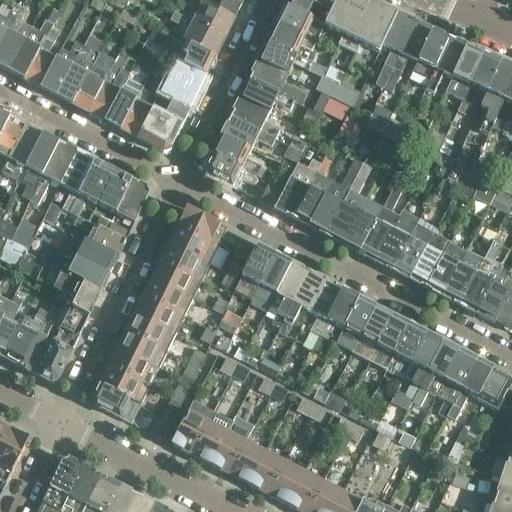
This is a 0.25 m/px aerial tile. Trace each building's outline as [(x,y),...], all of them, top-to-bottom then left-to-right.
[(105,3),(98,0),(92,0),(88,8),(100,13),(105,3)] [(129,0),(119,0),(116,6),(125,11),(129,0)] [(222,0),(218,11),(235,19),(242,5),(233,1),(233,0),(222,0)] [(289,0),(287,6),(307,15),(313,1),(313,0),(289,0)] [(313,0),(313,1),(321,5),(320,7),(331,12),(332,12),(337,0),(313,0)] [(331,12),(328,19),(337,23),(332,34),(341,39),(346,27),(359,0),(337,0),(332,12),(331,12)] [(361,0),(359,0),(346,27),(333,58),(339,61),(349,42),(350,42),(356,31),(364,35),(377,7),(361,0)] [(174,14),(192,22),(192,23),(225,39),(235,19),(202,3),(196,15),(178,7),(174,14)] [(287,6),(277,24),(305,37),(316,42),(320,35),(309,29),(312,23),(310,22),(309,19),(306,17),(307,15),(287,6)] [(0,16),(0,51),(9,35),(20,11),(13,7),(6,20),(0,16)] [(377,7),(364,35),(374,40),(372,43),(366,57),(375,61),(382,47),(397,16),(377,7)] [(9,35),(0,51),(0,68),(9,73),(30,32),(22,28),(29,15),(20,11),(9,35)] [(136,20),(122,12),(118,20),(133,27),(136,20)] [(188,30),(182,42),(186,44),(215,59),(225,39),(192,23),(192,22),(174,14),(170,22),(188,30)] [(328,19),(317,14),(313,21),(325,27),(327,22),(328,19)] [(397,16),(382,47),(392,52),(376,86),(385,90),(401,56),(416,25),(397,16)] [(30,32),(9,73),(25,81),(52,30),(53,27),(44,23),(38,36),(30,32)] [(277,24),(268,43),(297,56),(300,48),(319,56),(323,46),(305,37),(277,24)] [(416,25),(401,56),(385,90),(394,94),(409,60),(417,63),(431,32),(416,25)] [(169,35),(154,28),(148,40),(163,48),(169,35)] [(52,30),(25,81),(41,89),(56,60),(48,55),(59,34),(52,30)] [(431,32),(417,63),(410,80),(427,87),(435,71),(450,40),(431,32)] [(177,43),(169,38),(164,49),(172,53),(177,43)] [(435,71),(427,87),(426,90),(434,94),(443,75),(453,79),(467,48),(450,40),(435,71)] [(268,43),(260,61),(289,75),(293,66),(318,77),(322,69),(296,57),(297,56),(268,43)] [(56,60),(41,89),(58,98),(73,68),(83,48),(75,44),(69,55),(61,51),(56,60)] [(177,62),(206,78),(215,59),(186,44),(177,62)] [(73,68),(58,98),(73,106),(93,68),(85,64),(91,52),(83,48),(73,68)] [(467,48),(453,79),(461,83),(454,99),(451,106),(458,109),(462,101),(469,87),(484,56),(467,48)] [(487,95),(501,64),(484,56),(469,87),(457,112),(466,117),(478,91),(487,95)] [(105,85),(89,114),(105,122),(120,93),(112,89),(126,61),(119,57),(109,76),(105,85)] [(260,61),(250,81),(279,95),(303,106),(307,99),(283,87),(289,75),(260,61)] [(172,101),(169,109),(186,118),(206,78),(177,62),(160,95),(172,101)] [(511,87),(511,68),(501,64),(487,95),(478,112),(487,117),(480,133),(488,137),(504,103),(511,87)] [(93,68),(73,106),(89,114),(105,85),(109,76),(93,68)] [(120,93),(105,122),(121,131),(136,102),(143,88),(149,76),(141,72),(128,97),(120,93)] [(323,80),(317,92),(321,94),(329,98),(332,99),(338,88),(323,80)] [(250,81),(240,100),(270,114),(275,104),(292,113),(297,104),(279,95),(250,81)] [(341,86),(334,100),(352,108),(359,95),(341,86)] [(511,87),(504,103),(492,130),(500,134),(511,106),(511,87)] [(136,102),(121,131),(138,139),(153,111),(144,106),(151,92),(143,88),(136,102)] [(316,105),(313,111),(321,115),(324,109),(329,99),(329,98),(321,94),(316,105)] [(240,100),(232,118),(261,132),(276,140),(280,132),(265,124),(270,114),(240,100)] [(330,100),(323,112),(345,123),(346,119),(351,110),(330,100)] [(153,111),(138,139),(163,153),(171,151),(171,150),(186,118),(169,109),(165,118),(153,111)] [(316,125),(320,115),(309,110),(304,119),(316,125)] [(0,113),(0,138),(10,119),(0,113)] [(387,122),(373,114),(366,127),(381,134),(387,122)] [(232,118),(223,136),(252,150),(256,142),(271,150),(276,140),(261,132),(232,118)] [(10,119),(0,138),(0,157),(1,156),(9,160),(26,127),(10,119)] [(345,123),(340,132),(355,140),(357,135),(362,126),(346,119),(345,123)] [(405,136),(407,131),(390,123),(384,135),(397,142),(401,143),(405,136)] [(26,127),(9,160),(1,174),(10,179),(18,165),(25,169),(42,136),(26,127)] [(42,136),(25,169),(34,173),(20,202),(28,206),(43,178),(60,145),(42,136)] [(223,136),(214,155),(261,178),(265,171),(246,161),(252,150),(223,136)] [(420,144),(405,136),(401,143),(414,151),(415,151),(420,144)] [(291,147),(302,152),(306,145),(295,139),(291,147)] [(397,142),(393,149),(410,158),(412,154),(414,151),(401,143),(397,142)] [(431,160),(435,152),(420,144),(415,151),(431,160)] [(60,145),(43,178),(28,206),(37,210),(51,182),(60,187),(77,154),(60,145)] [(451,168),(454,161),(438,153),(435,160),(451,168)] [(77,154),(60,187),(61,187),(59,189),(70,195),(62,210),(70,213),(79,196),(95,164),(77,154)] [(298,158),(289,154),(285,163),(294,167),(298,158)] [(420,176),(428,161),(412,154),(410,158),(405,168),(420,176)] [(214,155),(206,171),(208,177),(208,176),(233,188),(238,179),(253,186),(257,177),(214,155)] [(457,157),(452,168),(468,177),(474,165),(457,157)] [(308,189),(292,220),(308,229),(331,185),(333,181),(326,177),(332,165),(324,161),(320,166),(308,189)] [(278,205),(275,211),(292,220),(308,189),(320,166),(311,162),(308,169),(298,164),(285,190),(278,205)] [(442,181),(448,169),(437,163),(434,170),(437,178),(442,181)] [(95,164),(79,196),(70,214),(78,218),(81,214),(88,201),(96,206),(113,173),(95,164)] [(482,167),(475,164),(468,177),(486,186),(491,176),(481,171),(482,167)] [(342,207),(326,238),(342,246),(359,216),(352,212),(372,172),(363,167),(354,184),(342,207)] [(463,176),(448,169),(442,181),(457,188),(463,176)] [(113,173),(96,206),(115,215),(131,182),(113,173)] [(487,186),(498,191),(505,194),(510,184),(491,175),(487,186)] [(480,184),(464,177),(456,194),(472,202),(480,184)] [(331,185),(308,229),(326,238),(342,207),(354,184),(353,183),(345,179),(339,190),(331,185)] [(131,182),(115,215),(134,225),(148,196),(149,196),(147,190),(146,190),(131,182)] [(278,205),(285,190),(270,183),(265,192),(260,203),(275,211),(278,205)] [(497,192),(481,184),(474,199),(490,207),(497,192)] [(376,224),(359,255),(376,264),(393,233),(399,221),(392,217),(402,195),(393,191),(376,224)] [(511,203),(511,198),(498,192),(494,201),(510,208),(511,203)] [(359,216),(342,246),(359,255),(376,224),(383,210),(388,199),(380,196),(367,220),(359,216)] [(51,206),(44,221),(55,226),(62,212),(51,206)] [(227,230),(190,212),(184,213),(177,227),(218,247),(227,230)] [(393,233),(376,264),(393,273),(409,242),(418,223),(403,215),(399,221),(393,233)] [(86,244),(91,246),(116,260),(125,242),(99,229),(78,219),(74,227),(90,235),(86,244)] [(106,232),(109,225),(101,221),(98,228),(106,232)] [(49,245),(82,263),(109,276),(116,260),(91,246),(90,247),(86,245),(81,253),(79,252),(53,238),(58,229),(43,222),(38,230),(34,237),(49,245)] [(107,232),(125,242),(130,233),(111,223),(107,232)] [(409,242),(393,273),(410,282),(424,255),(432,237),(426,233),(420,230),(422,225),(418,223),(409,242)] [(16,233),(0,224),(0,235),(11,241),(16,233)] [(440,263),(426,291),(442,299),(458,268),(454,266),(471,232),(460,226),(450,245),(440,263)] [(218,247),(177,227),(169,245),(210,265),(218,247)] [(32,242),(16,233),(12,242),(28,250),(32,242)] [(0,260),(17,269),(26,254),(27,254),(29,250),(8,240),(0,235),(0,260)] [(424,255),(410,282),(426,291),(440,263),(450,245),(432,237),(424,255)] [(458,268),(442,299),(459,308),(475,276),(494,242),(485,238),(467,272),(458,268)] [(242,240),(235,252),(245,257),(251,245),(242,240)] [(475,276),(459,308),(476,317),(490,290),(497,275),(490,271),(502,246),(494,242),(475,276)] [(72,268),(68,277),(84,285),(100,294),(109,276),(82,263),(45,244),(41,252),(72,268)] [(210,265),(169,245),(160,263),(201,282),(210,265)] [(242,278),(251,283),(239,307),(247,311),(260,287),(276,257),(257,248),(256,248),(242,278)] [(26,254),(17,269),(17,271),(53,290),(61,273),(27,254),(26,254)] [(276,257),(260,287),(247,311),(255,315),(268,292),(276,296),(292,266),(276,257)] [(225,276),(236,281),(243,267),(233,261),(225,276)] [(201,282),(160,263),(152,280),(193,300),(201,282)] [(292,266),(276,296),(286,301),(283,302),(273,324),(281,328),(293,305),(309,275),(292,266)] [(490,290),(476,317),(494,326),(495,324),(494,324),(510,294),(511,289),(511,270),(509,276),(504,274),(503,273),(501,277),(497,275),(490,290)] [(61,273),(53,290),(53,291),(66,298),(66,297),(76,301),(72,310),(88,318),(100,294),(84,285),(68,277),(61,273)] [(309,275),(293,305),(279,333),(287,337),(301,309),(310,314),(326,283),(309,275)] [(236,281),(225,276),(221,284),(232,289),(236,281)] [(193,300),(152,280),(143,298),(184,318),(193,300)] [(326,283),(310,314),(318,318),(304,345),(312,349),(326,322),(342,292),(326,283)] [(342,292),(326,322),(312,349),(320,353),(334,327),(343,331),(359,301),(342,292)] [(0,323),(14,297),(6,293),(0,303),(0,323)] [(494,324),(495,324),(504,329),(506,332),(510,334),(511,333),(511,293),(510,294),(494,324)] [(14,297),(0,323),(0,357),(3,359),(20,328),(12,324),(23,302),(14,297)] [(143,298),(134,316),(175,336),(184,318),(143,298)] [(218,300),(212,311),(222,316),(228,305),(218,300)] [(359,301),(343,331),(352,336),(335,366),(344,370),(360,340),(376,309),(359,301)] [(20,328),(3,359),(21,368),(37,336),(44,321),(51,308),(43,304),(29,332),(20,328)] [(51,308),(44,321),(53,326),(54,327),(63,309),(53,304),(51,308)] [(376,309),(360,340),(344,370),(340,378),(348,383),(368,344),(377,349),(393,318),(376,309)] [(52,344),(37,376),(51,384),(57,382),(71,353),(78,339),(88,319),(70,310),(61,330),(54,343),(53,343),(52,344)] [(234,335),(243,318),(229,310),(220,327),(234,335)] [(134,316),(126,334),(167,353),(175,336),(134,316)] [(393,318),(377,349),(385,353),(370,381),(378,385),(393,357),(409,326),(393,318)] [(37,336),(21,368),(37,376),(52,344),(45,341),(53,326),(44,321),(37,336)] [(426,335),(409,326),(393,357),(379,383),(388,388),(402,362),(410,366),(426,335)] [(205,329),(199,340),(210,345),(216,334),(205,329)] [(126,334),(117,351),(158,371),(167,353),(126,334)] [(426,335),(410,366),(411,366),(411,365),(419,370),(405,397),(412,401),(442,344),(426,335)] [(215,349),(225,354),(231,342),(221,337),(215,349)] [(236,347),(231,344),(226,354),(231,357),(236,347)] [(459,353),(442,344),(427,374),(410,405),(420,410),(428,394),(436,397),(437,395),(443,383),(459,353)] [(117,351),(108,369),(149,389),(158,371),(117,351)] [(194,352),(187,366),(197,371),(204,358),(194,352)] [(459,353),(443,383),(437,395),(446,400),(439,415),(445,418),(459,391),(475,361),(459,353)] [(242,362),(258,370),(262,362),(246,354),(242,362)] [(282,367),(265,358),(259,371),(275,380),(282,367)] [(475,361),(459,391),(452,406),(461,411),(469,396),(478,401),(477,402),(494,371),(475,361)] [(237,368),(225,362),(220,372),(231,378),(237,368)] [(187,366),(178,382),(188,388),(197,371),(187,366)] [(248,374),(237,368),(231,378),(243,384),(248,374)] [(108,369),(100,387),(141,406),(149,389),(108,369)] [(494,371),(477,402),(477,403),(497,413),(498,413),(502,405),(503,403),(501,402),(507,393),(508,394),(511,388),(510,388),(511,384),(511,383),(509,379),(505,377),(502,378),(493,373),(494,371)] [(178,382),(169,401),(179,406),(188,388),(178,382)] [(276,388),(264,382),(258,392),(270,398),(276,388)] [(100,387),(93,401),(94,406),(135,427),(145,408),(141,406),(100,387)] [(287,394),(276,388),(270,398),(282,404),(287,394)] [(324,403),(329,395),(316,388),(312,397),(324,403)] [(347,402),(331,394),(326,405),(341,413),(347,402)] [(315,406),(303,400),(298,410),(309,416),(315,406)] [(169,401),(165,409),(175,414),(179,406),(169,401)] [(511,407),(502,405),(498,413),(511,416),(511,410),(511,407)] [(326,412),(315,406),(309,416),(321,422),(326,412)] [(379,420),(364,411),(359,422),(374,430),(379,420)] [(190,456),(208,423),(188,413),(171,446),(190,456)] [(499,434),(505,415),(498,414),(488,431),(499,434)] [(157,416),(148,434),(162,441),(170,424),(157,416)] [(354,426),(342,420),(337,431),(348,437),(354,426)] [(209,466),(227,433),(208,423),(190,456),(209,466)] [(397,430),(387,425),(382,433),(392,438),(397,430)] [(0,446),(8,430),(0,426),(0,446)] [(365,432),(354,426),(348,437),(360,443),(365,432)] [(8,430),(0,446),(0,481),(6,485),(27,444),(25,439),(8,430)] [(476,449),(481,440),(462,430),(455,442),(476,449)] [(410,447),(414,438),(403,432),(398,441),(410,447)] [(229,477),(246,443),(227,433),(209,466),(229,477)] [(378,436),(372,447),(385,453),(390,442),(378,436)] [(248,487),(266,453),(246,443),(229,477),(248,487)] [(465,446),(456,443),(447,462),(458,465),(465,446)] [(413,452),(401,445),(394,460),(406,466),(413,452)] [(447,457),(434,450),(430,457),(443,464),(447,457)] [(266,453),(248,487),(268,497),(285,463),(266,453)] [(425,458),(416,453),(410,464),(419,469),(425,458)] [(505,465),(501,479),(511,482),(511,460),(509,459),(507,466),(505,465)] [(42,503),(38,511),(61,511),(68,498),(83,469),(68,461),(62,463),(50,488),(42,503)] [(285,463),(268,497),(287,507),(305,474),(285,463)] [(467,469),(460,467),(452,485),(476,493),(477,487),(469,484),(470,479),(465,477),(467,469)] [(61,511),(84,511),(86,508),(101,479),(83,469),(68,498),(61,511)] [(305,474),(287,507),(296,511),(309,511),(324,484),(305,474)] [(86,508),(84,511),(106,511),(119,488),(118,488),(101,479),(86,508)] [(497,495),(495,500),(511,505),(511,482),(501,479),(496,494),(497,495)] [(333,511),(343,494),(324,484),(309,511),(333,511)] [(464,491),(450,487),(442,503),(458,509),(464,491)] [(119,488),(106,511),(129,511),(137,497),(119,488)] [(358,511),(362,504),(343,494),(333,511),(358,511)] [(129,511),(152,511),(155,506),(137,497),(129,511)] [(492,506),(489,511),(511,511),(511,505),(495,500),(493,506),(492,506)]
